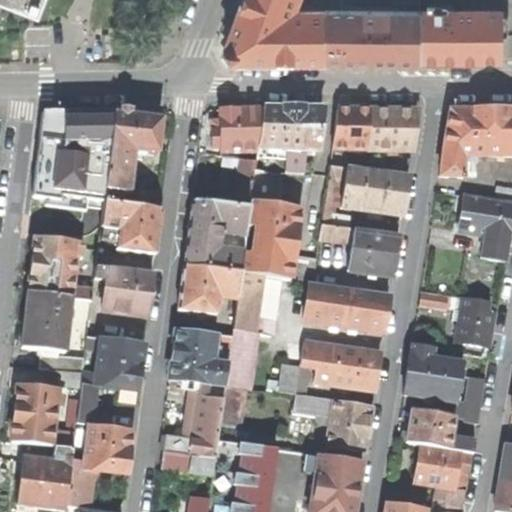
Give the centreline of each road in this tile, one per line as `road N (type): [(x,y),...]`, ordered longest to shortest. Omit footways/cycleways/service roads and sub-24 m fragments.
road 1 (residential): [(135,511),(190,82)]
road 2 (residential): [(434,84),(368,511)]
road 3 (residential): [(190,82),(434,84)]
road 4 (residential): [(28,83),(0,302)]
road 5 (residential): [(477,511),(511,311)]
road 6 (residential): [(190,82),(28,83)]
